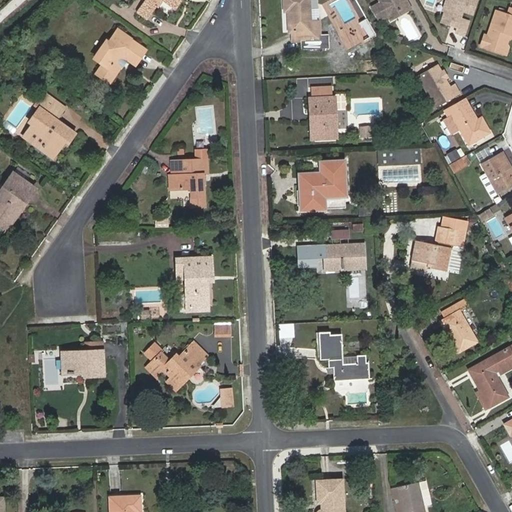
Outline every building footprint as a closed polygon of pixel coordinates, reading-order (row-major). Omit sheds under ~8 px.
[(146,0),(138,12),(147,19),(156,7),(154,5),(158,0),(162,0),(172,6),(176,0),(146,0)] [(181,0),(176,0),(172,6),(176,9),(182,0),(181,0)] [(321,49),(320,36),(319,20),(312,21),(310,0),(283,0),(284,12),(288,12),(289,33),(306,32),(307,40),(307,49),(321,49)] [(379,0),(382,5),(374,9),(381,23),(389,18),(409,7),(404,0),(379,0)] [(392,22),(413,11),(407,0),(404,0),(409,7),(389,18),(392,22)] [(457,26),(457,28),(455,34),(463,37),(468,23),(460,20),(462,12),(472,15),(477,0),(448,0),(441,22),(452,26),(454,25),(457,26)] [(508,36),(511,36),(511,9),(508,16),(496,12),(488,37),(490,41),(487,49),(504,55),(508,40),(507,37),(507,36),(508,36)] [(133,64),(144,49),(132,40),(133,39),(119,29),(109,42),(106,40),(94,58),(102,64),(98,70),(113,80),(128,60),(133,64)] [(394,35),(392,41),(401,44),(402,38),(394,35)] [(328,36),(320,36),(321,49),(328,49),(328,36)] [(481,47),(487,49),(490,41),(488,37),(485,36),(481,47)] [(146,51),(144,49),(133,64),(136,66),(146,51)] [(437,67),(419,77),(436,107),(459,94),(455,86),(450,89),(444,79),(442,74),(437,67)] [(110,84),(113,80),(98,70),(96,73),(110,84)] [(29,123),(32,125),(36,128),(29,137),(55,155),(62,145),(66,147),(76,133),(57,119),(48,114),(57,101),(48,95),(29,123)] [(472,108),(467,98),(463,100),(468,110),(472,108)] [(314,117),(315,140),(338,139),(336,99),(309,100),(310,117),(314,117)] [(463,100),(445,110),(448,116),(452,114),(461,129),(470,146),(492,133),(483,117),(479,120),(472,108),(468,110),(463,100)] [(66,107),(57,101),(48,114),(57,119),(66,107)] [(449,118),(446,119),(454,133),(461,129),(452,114),(448,116),(449,118)] [(36,128),(32,125),(23,137),(53,158),(55,155),(29,137),(36,128)] [(362,127),(362,138),(373,138),(373,127),(362,127)] [(378,151),(379,165),(420,163),(420,150),(378,151)] [(445,154),(449,162),(459,158),(456,150),(445,154)] [(509,172),(511,170),(511,168),(502,152),(481,164),(499,195),(511,186),(511,174),(509,172)] [(168,175),(169,190),(191,189),(191,206),(205,205),(204,174),(208,174),(208,159),(171,161),(172,175),(168,175)] [(460,159),(450,165),(454,173),(465,167),(460,159)] [(300,175),(301,210),(324,209),(324,197),(345,196),(343,162),(319,164),(319,174),(300,175)] [(12,175),(0,191),(0,223),(6,227),(32,190),(12,175)] [(438,226),(435,241),(463,246),(468,221),(443,216),(441,227),(438,226)] [(364,223),(353,223),(353,231),(364,231),(364,223)] [(330,230),(331,239),(350,238),(349,229),(330,230)] [(415,240),(411,258),(428,262),(427,266),(459,272),(463,250),(415,240)] [(298,267),(326,266),(341,265),(341,270),(366,269),(365,244),(297,247),(298,267)] [(185,280),(187,307),(208,306),(207,286),(204,286),(204,283),(211,282),(213,282),(211,256),(176,258),(177,280),(185,280)] [(428,262),(411,258),(410,265),(426,269),(427,266),(428,262)] [(213,306),(211,282),(204,283),(204,286),(207,286),(208,306),(210,306),(213,306)] [(458,310),(444,318),(439,321),(458,354),(479,342),(461,310),(470,306),(466,298),(454,304),(458,310)] [(441,311),(444,318),(458,310),(454,304),(441,311)] [(151,309),(141,309),(141,318),(151,318),(151,309)] [(215,336),(232,336),(232,323),(215,323),(215,336)] [(280,337),(295,337),(295,323),(280,323),(280,337)] [(328,360),(329,368),(333,368),(334,380),(370,379),(369,362),(366,362),(366,355),(357,355),(357,362),(343,362),(342,334),(330,335),(330,332),(318,332),(320,360),(328,360)] [(62,352),(62,375),(84,374),(84,376),(105,375),(104,342),(88,343),(88,348),(83,348),(84,351),(62,352)] [(170,360),(162,352),(150,364),(160,374),(166,368),(168,369),(166,371),(172,376),(178,382),(183,377),(185,380),(200,365),(198,363),(199,362),(205,368),(215,358),(209,352),(204,357),(192,345),(180,357),(176,353),(170,360)] [(468,369),(480,390),(490,408),(509,397),(496,373),(498,372),(511,363),(511,351),(509,346),(468,369)] [(511,369),(511,363),(498,372),(500,377),(511,369)] [(150,364),(147,367),(157,377),(160,374),(150,364)] [(175,389),(185,380),(183,377),(178,382),(172,376),(167,381),(175,389)] [(490,408),(480,390),(475,392),(485,411),(490,408)] [(226,392),(226,409),(234,408),(233,391),(226,392)] [(321,503),(321,510),(319,511),(318,511),(344,511),(343,480),(317,481),(318,503),(321,503)] [(429,507),(424,483),(417,485),(422,508),(429,507)] [(417,485),(398,489),(402,511),(423,511),(422,508),(417,485)] [(402,511),(398,489),(393,490),(397,511),(402,511)] [(110,498),(110,511),(141,511),(141,496),(110,498)]
